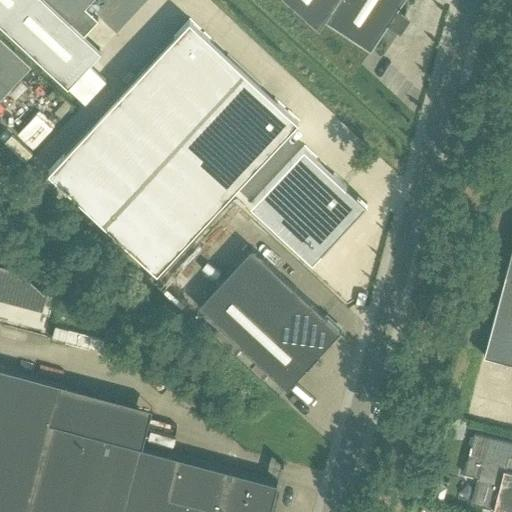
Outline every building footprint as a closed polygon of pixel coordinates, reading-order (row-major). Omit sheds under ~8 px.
[(0,0),(0,21),(68,86),(102,50),(72,22),(91,0),(0,0)] [(394,26),(401,15),(397,12),(404,0),(289,0),(320,27),(324,20),(371,52),(390,23),(394,26)] [(160,271),(302,119),(192,17),(51,169),(160,271)] [(0,98),(32,64),(0,34),(0,98)] [(305,145),(250,203),(313,260),(367,202),(305,145)] [(511,243),(484,350),(511,357),(511,243)] [(342,329),(252,247),(199,305),(288,387),(342,329)] [(0,300),(44,312),(48,296),(20,271),(0,265),(0,300)] [(276,481),(143,445),(153,406),(61,381),(60,383),(0,367),(0,511),(270,511),(284,462),(282,461),(276,481)] [(511,511),(511,471),(509,471),(511,458),(511,441),(475,432),(464,473),(485,479),(478,504),(511,511)]
